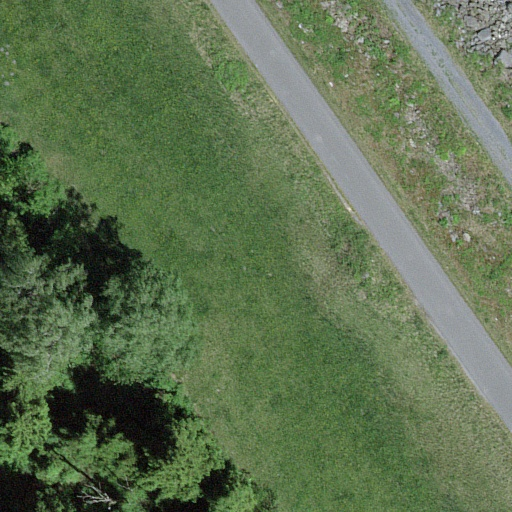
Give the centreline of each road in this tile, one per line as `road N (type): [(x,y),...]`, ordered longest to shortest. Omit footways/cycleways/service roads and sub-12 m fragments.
road 1 (track): [(228,0),(511,405)]
road 2 (track): [(511,148),(406,0)]
